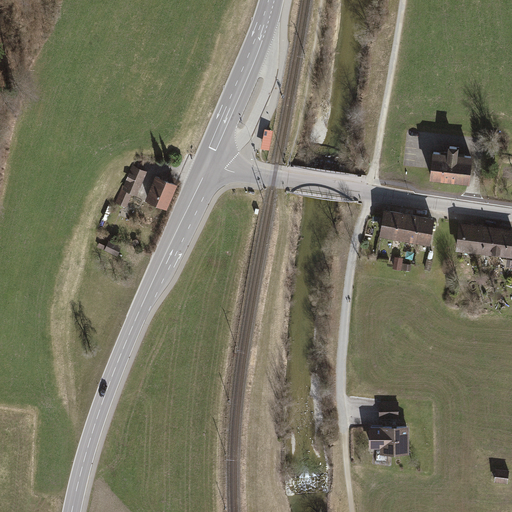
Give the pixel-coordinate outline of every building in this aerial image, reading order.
[(273,131),(266,130),(262,147),(269,148),(273,131)] [(429,176),(468,180),(471,153),(455,152),(456,143),(446,142),(445,151),(432,149),(429,176)] [(146,171),(132,165),(116,203),(126,207),(132,194),(135,196),(146,171)] [(176,183),(154,173),(144,197),(165,207),(176,183)] [(433,220),(409,216),(386,211),(382,233),(429,242),(433,220)] [(511,226),(472,221),(457,219),(453,248),(511,256),(511,249),(511,226)] [(109,239),(106,245),(104,250),(116,255),(121,245),(109,239)] [(97,246),(104,250),(106,245),(99,241),(97,246)] [(402,258),(395,257),(393,268),(400,269),(401,262),(402,258)] [(401,262),(400,269),(410,270),(411,264),(401,262)] [(399,402),(378,401),(377,419),(398,419),(399,402)] [(409,424),(368,424),(368,444),(380,444),(380,451),(409,451),(409,424)] [(509,469),(494,468),(493,481),(507,483),(509,469)]
